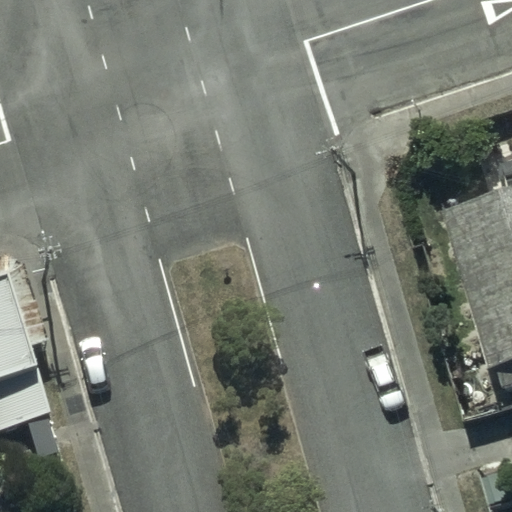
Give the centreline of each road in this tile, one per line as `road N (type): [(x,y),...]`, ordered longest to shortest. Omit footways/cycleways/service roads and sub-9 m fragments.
road 1 (residential): [(247,59),(376,511)]
road 2 (residential): [(177,511),(65,120)]
road 3 (residential): [(247,59),(65,120)]
road 4 (residential): [(423,0),(247,59)]
road 5 (residential): [(65,120),(30,0)]
